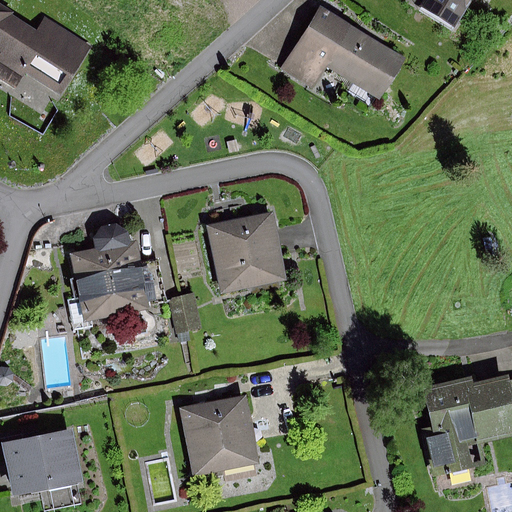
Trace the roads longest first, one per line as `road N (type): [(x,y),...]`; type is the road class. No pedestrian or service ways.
road 1 (residential): [(53,201),(255,165),(293,167),(304,176),(315,193),(382,479)]
road 2 (residential): [(53,201),(277,0)]
